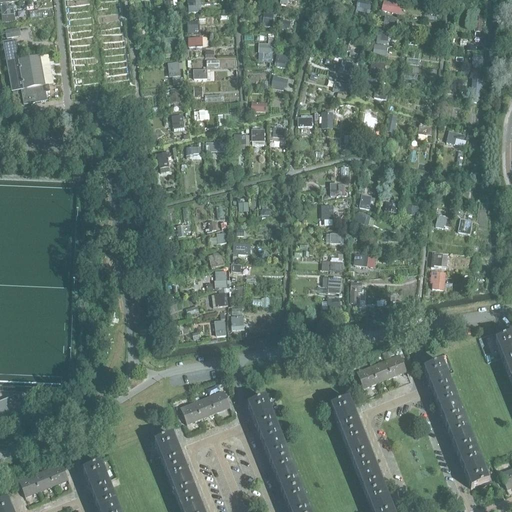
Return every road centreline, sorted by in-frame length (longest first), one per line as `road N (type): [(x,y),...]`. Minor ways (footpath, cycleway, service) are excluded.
road 1 (residential): [(511,313),(170,371),(85,423),(0,456)]
road 2 (residential): [(405,511),(367,415),(421,394),(471,511)]
